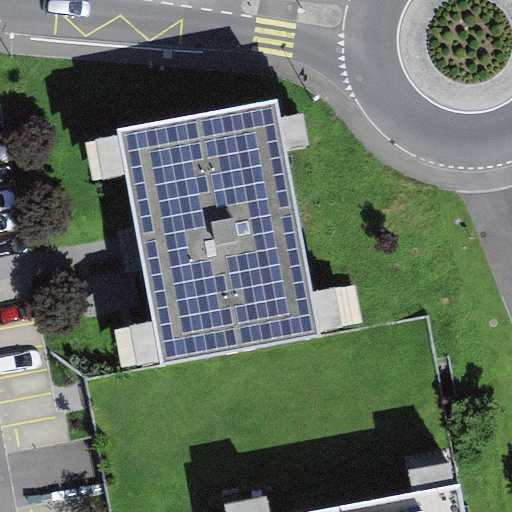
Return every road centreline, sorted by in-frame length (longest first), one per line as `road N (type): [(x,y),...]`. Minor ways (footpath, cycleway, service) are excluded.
road 1 (secondary): [(374,20),(372,55),(403,117),(466,145),(511,137)]
road 2 (secondary): [(374,20),(203,0)]
